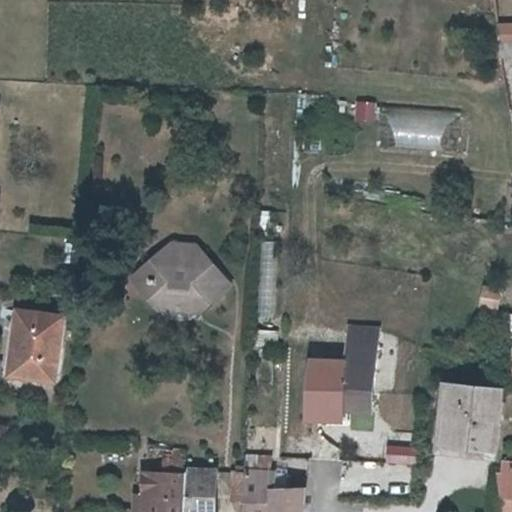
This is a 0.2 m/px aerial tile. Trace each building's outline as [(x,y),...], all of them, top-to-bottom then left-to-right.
[(494,44),(511,42),(511,21),(494,22),(494,44)] [(352,119),(372,123),(376,102),(356,99),(352,119)] [(460,151),(461,109),(377,107),(376,149),(460,151)] [(173,252),(140,282),(167,306),(159,319),(174,330),(191,311),(213,314),(237,293),(201,253),(173,252)] [(11,341),(9,370),(51,375),(57,313),(12,307),(8,341),(11,341)] [(254,343),(275,344),(276,329),(254,328),(254,343)] [(349,363),(378,364),(379,332),(350,331),(349,363)] [(375,398),(378,364),(349,363),(349,366),(314,363),(311,422),(347,424),(348,411),(349,397),(375,398)] [(453,411),(451,444),(499,448),(504,392),(449,388),(447,410),(453,411)] [(349,397),(348,411),(375,412),(375,398),(349,397)] [(186,468),(186,472),(188,495),(216,494),(215,469),(186,468)] [(245,470),(231,469),(231,500),(245,501),(245,470)] [(245,511),(306,511),(307,488),(278,488),(277,471),(245,470),(245,501),(245,511)] [(188,495),(186,472),(140,473),(143,498),(139,506),(139,511),(216,511),(216,494),(188,495)] [(511,472),(503,472),(502,498),(511,499),(511,472)] [(511,511),(511,499),(502,498),(502,499),(502,501),(501,511),(511,511)]
